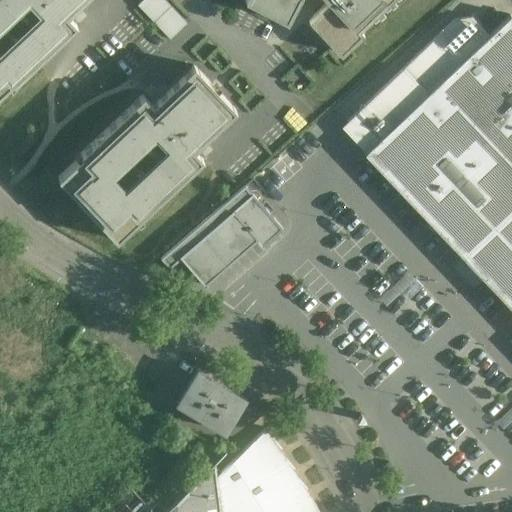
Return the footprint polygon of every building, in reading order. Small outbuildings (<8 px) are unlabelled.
[(0,0),(0,90),(69,25),(61,16),(78,0),(0,0)] [(168,0),(141,0),(139,3),(171,37),(188,20),(168,0)] [(246,0),(287,21),(298,0),(328,0),(329,1),(310,20),(342,54),(363,33),(361,29),(391,0),(246,0)] [(362,155),(511,308),(511,24),(504,16),(362,155)] [(187,69),(143,108),(135,99),(49,176),(106,238),(195,158),(185,148),(225,111),(187,69)] [(253,177),(171,248),(171,249),(161,257),(169,267),(181,256),(205,284),(256,239),(261,245),(281,227),(252,194),(255,192),(253,190),(259,185),(253,177)] [(205,357),(180,399),(241,434),(266,411),(274,402),(205,357)] [(265,427),(220,471),(213,466),(219,511),(319,511),(309,495),(308,490),(296,476),(296,475),(295,470),(283,456),(283,455),(282,450),(271,436),(265,427)] [(211,464),(161,511),(219,511),(213,466),(211,464)]
